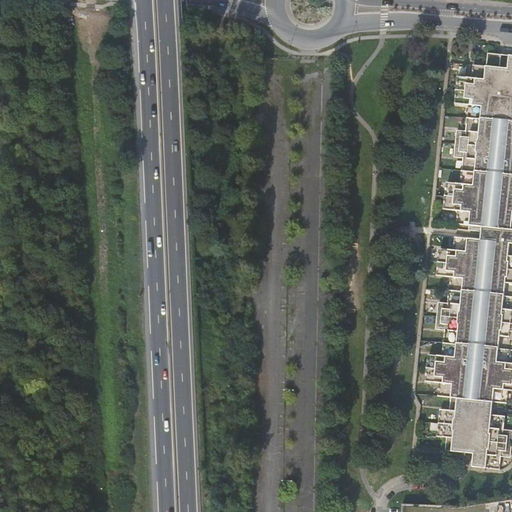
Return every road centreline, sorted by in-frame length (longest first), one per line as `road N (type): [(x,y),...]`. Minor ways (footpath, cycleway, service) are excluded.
road 1 (track): [(102,0),(94,6),(131,511)]
road 2 (trunk): [(188,511),(165,0)]
road 3 (trunk): [(145,0),(167,511)]
road 4 (secondary): [(511,17),(344,9)]
